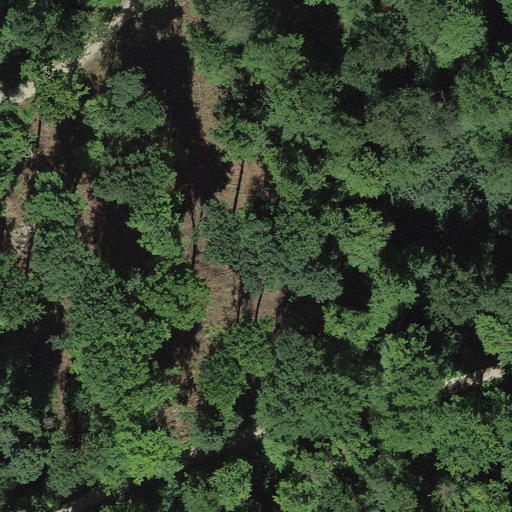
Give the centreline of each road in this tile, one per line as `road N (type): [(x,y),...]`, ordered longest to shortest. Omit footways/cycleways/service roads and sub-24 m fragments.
road 1 (track): [(74,511),(225,444),(511,369)]
road 2 (track): [(115,0),(61,57),(0,89)]
